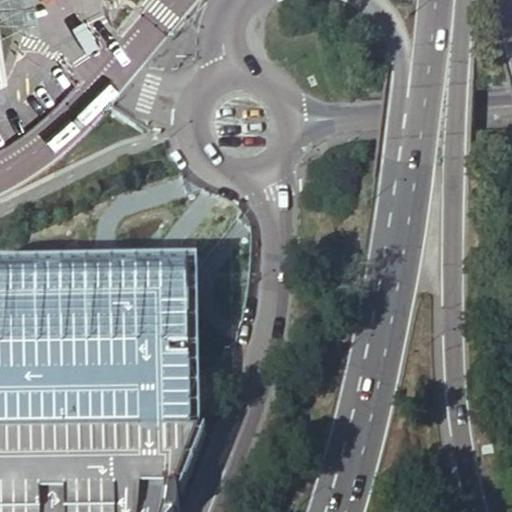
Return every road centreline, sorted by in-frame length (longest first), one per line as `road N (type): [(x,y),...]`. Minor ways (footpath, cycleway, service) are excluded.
road 1 (trunk): [(450,0),(458,84),(451,370),(474,511)]
road 2 (trunk): [(410,213),(348,511)]
road 3 (tertiary): [(265,267),(199,511)]
road 4 (trunk): [(370,0),(396,43),(392,153),(410,213)]
road 5 (trunk): [(440,0),(410,213)]
road 6 (unclassified): [(378,110),(511,103)]
